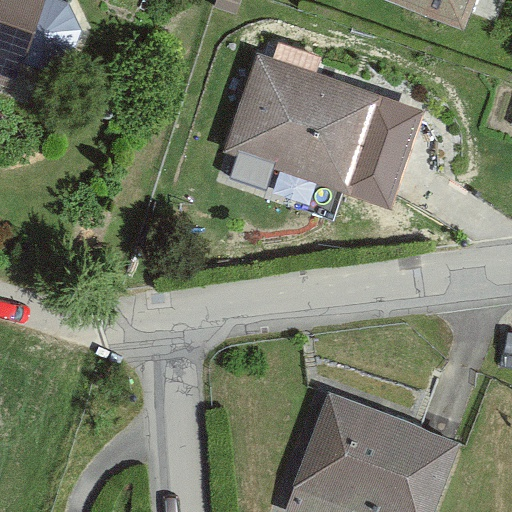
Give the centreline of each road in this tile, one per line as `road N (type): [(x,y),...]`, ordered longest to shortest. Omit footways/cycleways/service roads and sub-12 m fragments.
road 1 (residential): [(511,266),(171,309)]
road 2 (residential): [(185,511),(171,309)]
road 3 (residential): [(171,309),(76,322),(0,298)]
